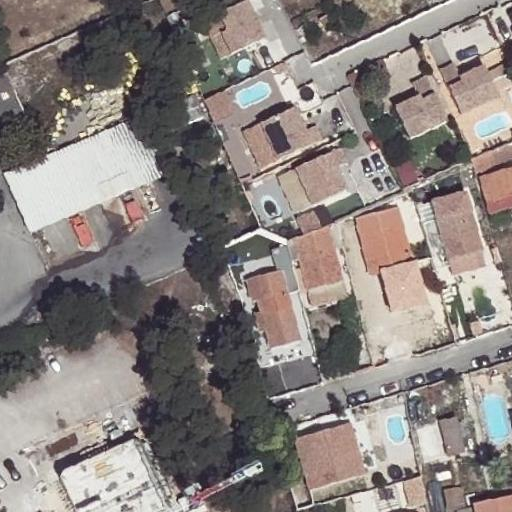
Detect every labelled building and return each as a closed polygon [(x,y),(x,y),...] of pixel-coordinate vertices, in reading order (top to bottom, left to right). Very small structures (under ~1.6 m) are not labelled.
[(244,3),(199,23),(208,41),(218,36),(227,56),(261,41),(244,3)] [(433,59),(451,55),(446,36),(429,40),(433,59)] [(294,80),(308,77),(303,55),(289,58),(294,80)] [(452,64),(438,71),(459,116),(497,98),(482,67),(458,78),(452,64)] [(445,122),(424,77),(410,84),(416,98),(392,109),(407,141),(445,122)] [(0,151),(30,138),(6,87),(0,89),(0,151)] [(293,109),(259,124),(276,161),(321,141),(315,126),(304,131),(293,109)] [(144,116),(4,180),(30,236),(169,171),(153,137),(140,143),(133,127),(146,120),(144,116)] [(153,137),(146,120),(133,127),(140,143),(153,137)] [(511,143),(472,161),(474,173),(511,159),(511,143)] [(338,149),(293,170),(311,207),(345,191),(335,169),(345,163),(338,149)] [(511,171),(476,182),(486,215),(511,208),(511,171)] [(431,205),(435,224),(420,228),(431,261),(444,258),(476,250),(462,197),(431,205)] [(349,213),(335,219),(341,240),(355,236),(349,213)] [(369,277),(410,266),(396,214),(355,226),(369,277)] [(329,236),(294,244),(306,288),(341,279),(329,236)] [(279,275),(294,272),(289,254),(285,240),(279,244),(268,248),(275,274),(279,273),(279,275)] [(476,250),(444,258),(448,273),(479,265),(476,250)] [(234,262),(239,283),(243,283),(252,280),(246,257),(234,262)] [(252,280),(243,283),(249,304),(256,302),(284,295),(279,275),(279,273),(275,274),(252,280)] [(341,279),(306,288),(310,300),(345,291),(341,279)] [(284,295),(256,302),(259,313),(263,333),(267,349),(295,342),(284,295)] [(263,333),(259,313),(251,315),(257,334),(263,333)] [(264,381),(270,402),(291,396),(286,374),(264,381)] [(495,375),(477,379),(479,391),(498,386),(495,375)] [(340,412),(285,429),(289,442),(344,425),(340,412)] [(446,455),(464,452),(455,416),(438,421),(446,455)] [(354,428),(298,442),(312,493),(368,477),(354,428)] [(444,511),(458,511),(463,511),(460,489),(441,492),(444,511)] [(473,510),(473,511),(511,511),(511,497),(472,505),(473,510)]
